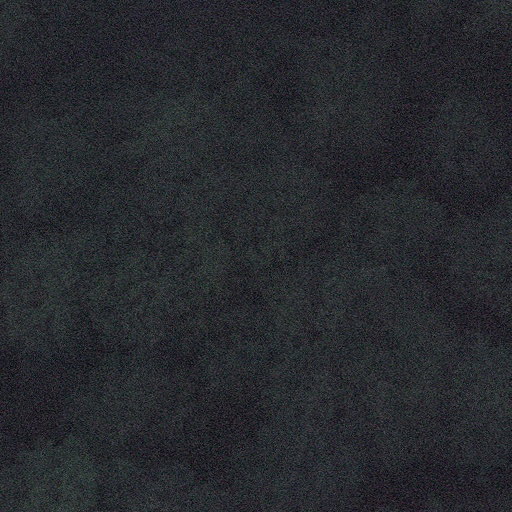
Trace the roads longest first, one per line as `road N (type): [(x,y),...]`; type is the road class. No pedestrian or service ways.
road 1 (track): [(0,87),(34,65),(158,30),(204,0)]
road 2 (track): [(511,402),(474,412),(408,511)]
